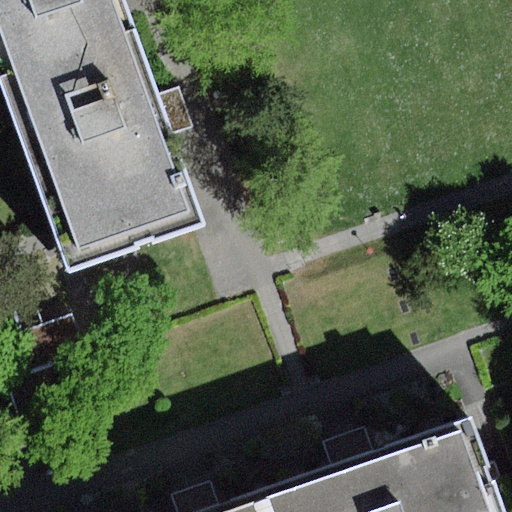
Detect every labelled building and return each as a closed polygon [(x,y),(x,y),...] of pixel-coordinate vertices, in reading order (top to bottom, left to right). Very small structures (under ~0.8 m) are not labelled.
[(0,0),(0,76),(134,27),(123,0),(0,0)] [(165,112),(134,27),(0,76),(0,77),(72,271),(206,222),(165,112)] [(74,317),(0,342),(0,362),(20,421),(100,393),(74,317)] [(283,487),(291,511),(506,511),(476,421),(358,461),(283,487)] [(291,511),(283,487),(211,511),(291,511)]
